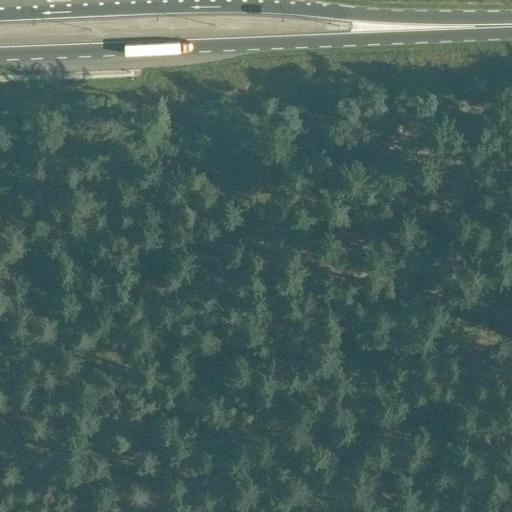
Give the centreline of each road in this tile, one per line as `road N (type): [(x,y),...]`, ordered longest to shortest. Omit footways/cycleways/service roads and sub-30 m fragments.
road 1 (primary): [(477,31),(266,6),(0,14)]
road 2 (primary): [(0,54),(477,31)]
